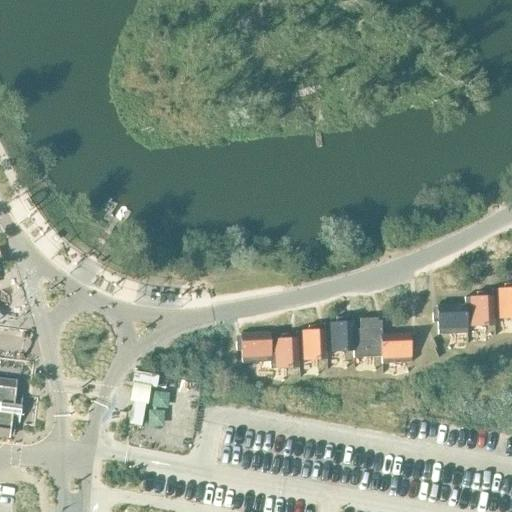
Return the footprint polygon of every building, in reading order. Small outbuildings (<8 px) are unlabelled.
[(492,289),(492,296),(493,296),(494,319),(495,318),(511,317),(511,283),(504,284),(505,289),(492,289)] [(465,297),(465,304),(466,327),(467,326),(467,327),(495,326),(495,318),(494,319),(493,296),(492,296),(486,296),(486,292),(477,292),(477,297),(465,297)] [(467,327),(467,326),(466,327),(465,304),(437,305),(438,313),(433,313),(433,322),(438,322),(439,334),(467,333),(467,327)] [(324,323),(324,330),(325,330),(326,352),(327,352),(354,351),(353,329),(354,329),(354,328),(354,322),(345,322),(345,317),(336,318),(336,322),(324,323)] [(354,351),(354,358),(382,357),(381,335),(382,335),(382,334),(381,331),(377,327),(377,318),(360,318),(360,328),(354,328),(354,329),(353,329),(354,351)] [(297,331),(297,338),(298,361),(299,361),(299,368),(299,360),(327,359),(327,352),(326,352),(325,330),(324,330),(318,330),(318,325),(308,326),(309,331),(297,331)] [(297,338),(297,339),(290,339),(290,334),(281,334),(281,340),(270,340),(269,333),(242,334),(242,341),(236,341),(237,350),(242,350),(243,363),(271,362),(271,368),(299,368),(299,361),(298,361),(297,338)] [(382,357),(382,363),(411,362),(410,350),(415,350),(415,341),(410,341),(409,333),(382,334),(382,335),(381,335),(382,357)] [(135,372),(133,386),(136,387),(150,389),(151,387),(156,388),(158,376),(135,372)] [(0,436),(9,438),(17,381),(0,378),(0,436)] [(133,386),(130,401),(134,401),(146,404),(148,404),(150,389),(136,387),(133,386)] [(134,401),(130,424),(142,426),(146,404),(134,401)]
